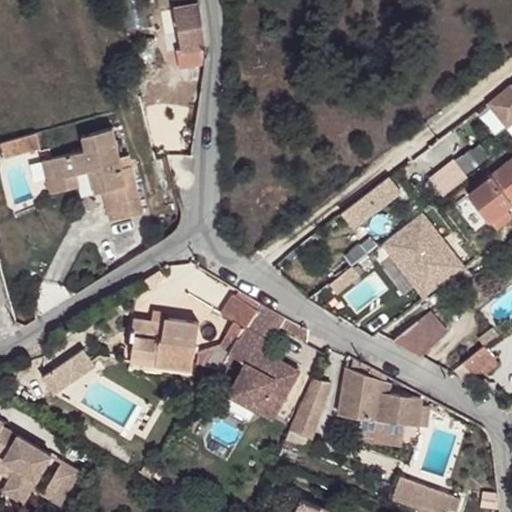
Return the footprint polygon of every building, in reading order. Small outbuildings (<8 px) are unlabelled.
[(144,0),(122,0),(127,29),(149,26),(144,0)] [(173,0),(175,8),(200,5),(199,0),(173,0)] [(206,45),(200,5),(175,8),(175,9),(182,50),(177,51),(180,66),(205,63),(204,46),(206,45)] [(177,51),(182,50),(175,9),(161,12),(167,52),(177,51)] [(511,86),(489,105),(507,127),(511,122),(511,86)] [(85,150),(51,158),(59,190),(80,185),(77,173),(90,169),(98,173),(104,190),(111,221),(144,213),(130,155),(121,157),(114,128),(90,134),(93,148),(85,150)] [(37,133),(1,143),(5,157),(40,147),(37,133)] [(82,135),(85,150),(93,148),(90,134),(82,135)] [(481,162),(472,150),(457,161),(466,173),(481,162)] [(51,158),(42,160),(50,192),(59,190),(51,158)] [(490,220),(506,208),(511,203),(511,159),(491,175),(488,171),(480,178),(484,183),(473,190),(469,194),(489,221),(490,220)] [(98,173),(90,169),(96,192),(104,190),(98,173)] [(352,227),(400,190),(390,176),(342,213),(352,227)] [(473,190),(484,183),(480,178),(470,185),(473,190)] [(497,229),(511,216),(506,208),(490,220),(497,229)] [(198,362),(220,368),(229,353),(238,337),(240,339),(262,303),(242,291),(237,298),(234,296),(222,314),(234,322),(220,345),(200,352),(198,362)] [(369,324),(394,340),(419,320),(401,298),(369,324)] [(246,363),(230,394),(273,418),(299,371),(266,352),(280,327),(305,342),(308,337),(309,329),(262,303),(240,339),(238,337),(229,353),(234,356),(246,363)] [(168,318),(169,313),(153,311),(152,321),(165,323),(165,318),(168,318)] [(394,340),(421,355),(445,334),(427,314),(419,320),(394,340)] [(135,339),(133,354),(157,358),(156,363),(193,368),(200,323),(168,318),(165,318),(165,323),(152,321),(134,318),(131,338),(135,339)] [(479,339),(485,346),(499,335),(493,328),(479,339)] [(486,374),(498,365),(485,346),(463,363),(473,374),(474,375),(482,369),(486,374)] [(55,395),(97,367),(84,348),(42,377),(55,395)] [(220,368),(216,375),(221,378),(234,356),(229,353),(220,368)] [(156,363),(157,358),(133,354),(132,361),(156,365),(156,363)] [(473,374),(463,363),(454,369),(463,380),(465,380),(473,374)] [(405,423),(419,425),(422,406),(422,398),(389,394),(392,385),(347,368),(339,413),(362,416),(405,423)] [(313,378),(303,400),(323,407),(331,383),(313,378)] [(313,437),(323,407),(303,400),(291,428),(313,437)] [(429,426),(431,407),(422,406),(419,425),(429,426)] [(401,445),(405,423),(362,416),(359,440),(401,445)] [(0,470),(11,478),(5,490),(24,501),(51,455),(2,426),(5,421),(0,418),(0,470)] [(62,462),(43,493),(60,503),(79,472),(62,462)] [(402,476),(395,496),(421,505),(418,511),(434,511),(435,511),(436,511),(447,511),(449,508),(456,511),(461,498),(402,476)] [(332,511),(302,498),(294,511),(332,511)]
